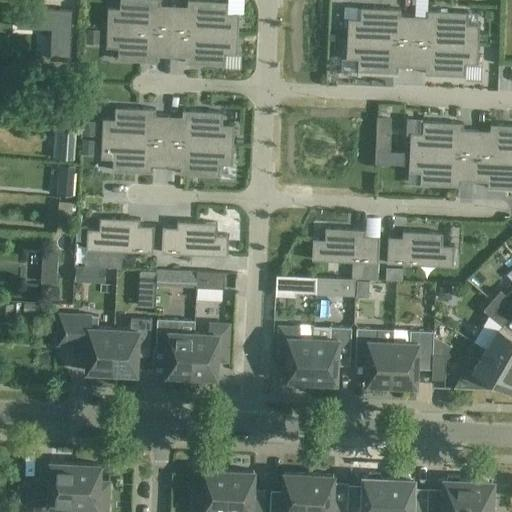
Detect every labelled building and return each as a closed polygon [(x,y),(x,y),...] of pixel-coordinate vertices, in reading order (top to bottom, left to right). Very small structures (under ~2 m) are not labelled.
[(107,27),(173,30),(174,4),(160,4),(160,0),(120,0),(120,8),(108,7),(107,27)] [(187,0),(187,5),(174,4),(173,30),(239,33),(239,13),(227,13),(228,1),(213,0),(187,0)] [(347,38),(413,41),(414,15),(401,15),(401,9),(361,7),(360,19),(348,18),(347,38)] [(427,16),(414,15),(413,41),(479,44),(480,24),(467,23),(468,12),(428,10),(427,16)] [(173,30),(107,27),(106,47),(118,48),(118,60),(158,62),(158,55),(171,56),(173,30)] [(173,30),(171,56),(185,57),(185,63),(225,65),(225,53),(238,53),(239,33),(173,30)] [(412,67),(413,41),(347,38),(346,58),(358,59),(358,71),(398,72),(398,66),(412,67)] [(479,44),(413,41),(412,67),(425,68),(425,74),(465,76),(465,64),(478,64),(479,44)] [(168,141),(169,115),(155,114),(156,108),(115,106),(115,118),(103,118),(102,138),(168,141)] [(169,115),(168,141),(233,144),(234,124),(222,123),(223,111),(182,109),(182,116),(169,115)] [(409,152),(475,155),(476,129),(463,128),(463,122),(423,120),(423,132),(410,132),(409,152)] [(490,130),(476,129),(475,155),(511,156),(511,124),(490,124),(490,130)] [(76,131),(56,130),(54,158),(74,160),(76,131)] [(166,167),(168,141),(102,138),(101,158),(113,159),(113,170),(153,172),(153,166),(166,167)] [(233,164),(233,144),(168,141),(166,167),(180,167),(180,173),(220,175),(220,163),(233,164)] [(461,180),(474,181),(475,155),(409,152),(408,172),(421,173),(420,184),(460,186),(461,180)] [(511,156),(475,155),(474,181),(487,181),(487,187),(511,188),(511,156)] [(154,225),(140,224),(140,218),(99,217),(99,229),(87,228),(86,249),(153,252),(154,225)] [(218,222),(177,220),(177,226),(162,225),(161,252),(228,255),(229,235),(217,234),(218,222)] [(380,235),(365,235),(365,229),(325,227),(324,239),(313,238),(312,259),(378,262),(380,235)] [(443,232),(403,230),(402,236),(388,236),(386,263),(453,266),(454,245),(443,244),(443,232)] [(197,271),(196,287),(224,288),(225,272),(197,271)] [(294,271),(277,272),(278,285),(295,283),(294,271)] [(296,275),(295,291),(315,292),(316,276),(296,275)] [(492,299),(511,315),(511,313),(511,299),(500,289),(492,299)] [(511,315),(492,299),(483,309),(502,325),(511,315)] [(87,371),(112,372),(114,328),(98,327),(98,315),(59,313),(58,343),(88,345),(87,371)] [(130,329),(114,328),(112,372),(137,373),(138,347),(151,348),(152,318),(131,317),(130,329)] [(192,376),(194,332),(178,331),(179,319),(157,318),(155,348),(168,349),(167,374),(192,376)] [(194,332),(192,376),(217,377),(218,359),(227,360),(229,324),(210,323),(209,332),(194,332)] [(312,381),(313,337),(299,336),(300,327),(280,326),(278,362),(287,362),(286,380),(312,381)] [(330,338),(313,337),(312,381),(337,382),(338,356),(350,357),(352,327),(330,326),(330,338)] [(391,384),(393,341),(377,340),(378,328),(356,327),(355,357),(367,358),(366,383),(391,384)] [(487,349),(511,363),(511,335),(499,328),(487,349)] [(393,341),(391,384),(417,386),(418,360),(433,361),(434,331),(410,330),(410,341),(393,341)] [(510,390),(511,386),(511,363),(487,349),(480,359),(480,360),(472,355),(454,386),(444,385),(444,387),(497,389),(497,388),(499,383),(510,390)] [(433,353),(432,378),(445,379),(446,354),(433,353)] [(73,506),(76,462),(50,461),(49,487),(35,486),(33,511),(56,511),(57,506),(73,506)] [(76,462),(73,506),(97,507),(96,511),(107,511),(109,490),(99,489),(101,464),(76,462)] [(227,511),(229,469),(204,468),(203,486),(194,485),(192,511),(227,511)] [(229,469),(227,511),(264,511),(266,497),(253,496),(254,470),(229,469)] [(307,511),(309,473),(284,472),(283,498),(270,497),(269,511),(307,511)] [(348,501),(347,501),(346,511),(387,511),(389,477),(382,476),(380,472),(369,472),(367,476),(363,476),(363,485),(362,506),(349,505),(349,501),(348,501)] [(309,473),(307,511),(346,511),(347,501),(333,500),(334,474),(309,473)] [(395,477),(389,477),(387,511),(427,511),(427,508),(413,507),(415,478),(411,478),(409,473),(398,473),(395,477)] [(467,511),(469,480),(459,480),(460,475),(447,475),(447,479),(445,479),(444,509),(427,508),(427,511),(467,511)] [(469,480),(467,511),(491,511),(492,493),(495,494),(495,485),(493,484),(493,481),(488,481),(488,476),(475,476),(475,480),(469,480)] [(0,511),(14,511),(14,503),(0,503),(0,511)]
